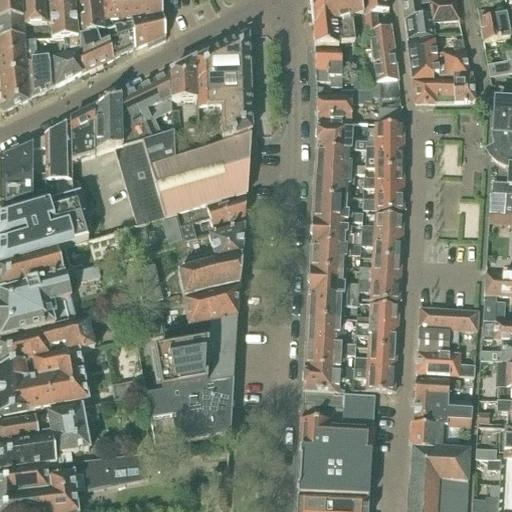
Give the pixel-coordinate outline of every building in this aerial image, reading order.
[(104,22),(100,0),(86,0),(76,1),(79,37),(105,32),(104,22)] [(162,17),(160,0),(100,0),(104,22),(130,20),(162,17)] [(317,0),(310,3),(314,50),(340,50),(354,49),(354,47),(355,47),(352,22),(363,19),(364,18),(361,0),(317,0)] [(378,32),(377,24),(376,15),(388,11),(386,0),(361,0),(364,18),(363,19),(364,36),(369,35),(378,32)] [(400,0),(401,1),(404,21),(430,18),(431,17),(428,4),(442,3),(441,0),(400,0)] [(79,55),(77,41),(73,1),(49,3),(52,42),(63,41),(64,56),(52,58),(52,59),(52,62),(79,55)] [(458,23),(455,2),(442,3),(428,4),(431,17),(430,18),(431,25),(433,25),(458,23)] [(22,5),(23,20),(23,28),(47,26),(45,3),(23,4),(22,5)] [(0,22),(23,20),(22,5),(0,5),(0,22)] [(506,23),(505,14),(501,14),(502,18),(493,20),(492,11),(477,14),(479,22),(479,23),(483,46),(509,41),(508,33),(506,23)] [(165,44),(162,17),(130,20),(131,25),(134,52),(146,47),(148,51),(165,44)] [(406,42),(429,39),(435,39),(433,25),(431,25),(430,18),(404,21),(406,42)] [(0,56),(25,55),(25,53),(23,28),(23,20),(0,22),(0,56)] [(77,41),(79,55),(81,77),(134,52),(131,25),(114,29),(117,38),(102,45),(98,36),(105,32),(79,37),(80,41),(77,41)] [(399,101),(398,84),(390,29),(378,32),(369,35),(372,58),(370,58),(370,70),(373,69),(375,86),(370,86),(370,94),(340,95),(340,99),(317,100),(317,122),(351,123),(351,108),(363,108),(363,105),(371,105),(371,101),(399,101)] [(248,36),(194,63),(196,102),(196,116),(220,115),(221,145),(252,135),(248,38),(248,36)] [(439,76),(437,57),(436,57),(435,43),(407,46),(412,83),(433,83),(433,76),(439,76)] [(314,50),(316,85),(330,86),(330,91),(341,91),(341,66),(340,50),(314,50)] [(25,53),(25,55),(27,74),(29,103),(55,90),(52,62),(52,59),(37,60),(37,52),(25,53)] [(511,75),(511,52),(505,54),(507,64),(487,68),(489,80),(511,75)] [(0,56),(0,75),(27,74),(25,55),(0,56)] [(55,90),(81,77),(79,55),(52,62),(55,90)] [(437,57),(439,76),(439,78),(446,78),(446,79),(453,79),(469,78),(469,77),(465,55),(437,57)] [(170,75),(171,104),(196,102),(194,63),(170,75)] [(29,103),(27,74),(0,75),(0,82),(3,115),(5,119),(17,114),(15,110),(29,103)] [(171,115),(171,104),(170,75),(121,100),(121,126),(140,117),(151,141),(160,138),(154,123),(171,115)] [(472,77),(469,77),(469,78),(453,79),(453,82),(453,100),(454,106),(474,105),(472,77)] [(415,106),(454,106),(453,100),(453,82),(433,83),(412,83),(415,106)] [(352,84),(353,93),(369,93),(369,83),(352,84)] [(121,100),(95,112),(94,158),(113,152),(143,143),(151,141),(140,117),(121,126),(121,100)] [(511,104),(495,104),(493,138),(493,144),(495,150),(499,155),(491,162),(495,166),(503,169),(508,171),(507,186),(490,185),(489,196),(511,197),(511,104)] [(378,128),(402,128),(400,110),(378,110),(378,128)] [(94,158),(95,112),(70,125),(70,165),(94,158)] [(178,114),(171,114),(173,130),(180,130),(178,114)] [(45,138),(45,151),(46,193),(46,200),(47,204),(71,196),(70,165),(70,125),(45,138)] [(366,153),(366,151),(366,144),(355,144),(355,142),(352,142),(352,127),(317,126),(316,152),(351,154),(355,154),(355,153),(366,153)] [(366,144),(366,151),(402,150),(402,128),(378,128),(374,128),(373,132),(367,131),(366,144)] [(164,221),(165,221),(246,197),(250,138),(174,163),(174,134),(160,138),(151,141),(143,143),(164,221)] [(45,151),(45,138),(32,143),(0,157),(0,184),(14,184),(14,180),(32,180),(32,151),(45,151)] [(136,229),(164,221),(143,143),(113,152),(136,229)] [(402,150),(366,151),(366,153),(365,170),(374,171),(374,172),(402,171),(402,150)] [(351,166),(351,154),(316,152),(315,175),(354,177),(364,178),(365,169),(354,169),(354,166),(351,166)] [(374,192),(402,192),(402,171),(374,172),(374,181),(364,181),(364,192),(374,192)] [(353,188),(354,177),(315,175),(313,199),(349,201),(349,188),(353,188)] [(0,213),(31,205),(31,190),(32,180),(14,180),(14,184),(0,184),(0,213)] [(374,192),(374,203),(363,203),(362,214),(403,214),(402,192),(374,192)] [(46,200),(46,193),(36,193),(35,203),(46,200)] [(0,270),(56,253),(87,243),(85,237),(91,236),(91,217),(81,220),(79,213),(83,212),(83,194),(80,196),(79,194),(71,196),(47,204),(0,218),(0,270)] [(244,223),(246,197),(165,221),(168,232),(179,229),(184,246),(196,243),(192,227),(209,222),(213,233),(244,223)] [(312,223),(351,225),(362,226),(362,216),(352,216),(352,214),(348,214),(349,201),(313,199),(312,223)] [(489,216),(498,217),(498,209),(490,208),(489,216)] [(362,229),(361,239),(401,241),(402,219),(374,217),(373,229),(362,229)] [(511,218),(504,218),(489,217),(488,230),(511,231),(511,277),(486,276),(484,298),(482,343),(501,344),(511,344),(511,324),(503,324),(504,306),(496,306),(496,299),(511,299),(511,218)] [(350,237),(351,225),(312,223),(311,247),(346,249),(346,248),(347,236),(350,237)] [(182,264),(185,274),(242,260),(244,230),(208,239),(212,256),(182,264)] [(372,250),(372,261),(400,262),(401,241),(361,239),(360,249),(372,250)] [(346,249),(311,247),(310,272),(345,273),(345,260),(349,261),(349,259),(360,259),(360,249),(346,248),(346,249)] [(0,296),(63,277),(56,253),(0,270),(0,296)] [(182,303),(182,304),(187,303),(239,290),(242,260),(185,274),(177,276),(183,303),(182,303)] [(359,270),(359,281),(399,284),(400,262),(372,261),(371,271),(359,270)] [(162,302),(154,267),(131,273),(138,308),(162,302)] [(63,277),(0,296),(0,343),(25,338),(25,341),(28,341),(27,337),(41,334),(42,337),(69,331),(68,326),(75,324),(70,304),(71,304),(66,284),(74,282),(75,283),(81,286),(101,281),(97,270),(74,276),(73,275),(63,277)] [(344,287),(345,273),(310,272),(308,296),(358,299),(358,295),(358,287),(344,287)] [(358,287),(358,295),(370,296),(369,303),(398,305),(399,284),(359,281),(358,287)] [(187,303),(182,304),(188,331),(189,330),(237,320),(239,290),(187,303)] [(347,308),(357,309),(358,307),(358,299),(308,296),(307,321),(342,322),(343,309),(347,310),(347,308)] [(357,309),(356,329),(396,331),(398,309),(369,307),(368,324),(361,323),(362,307),(358,307),(357,309)] [(419,312),(418,334),(450,334),(459,335),(476,336),(478,315),(419,312)] [(193,350),(155,356),(162,395),(233,381),(237,320),(189,330),(193,350)] [(342,322),(307,321),(306,345),(345,347),(345,336),(342,336),(342,322)] [(28,341),(25,341),(0,347),(0,373),(80,355),(80,356),(96,352),(89,326),(69,331),(42,337),(41,334),(27,337),(28,341)] [(355,340),(356,340),(368,341),(367,351),(395,353),(396,331),(356,329),(355,340)] [(450,334),(418,334),(417,356),(449,357),(449,346),(450,334)] [(450,334),(449,346),(458,346),(459,335),(450,334)] [(479,364),(509,365),(511,364),(511,344),(501,344),(500,355),(480,355),(480,359),(479,364)] [(345,347),(306,345),(304,370),(340,371),(341,358),(344,358),(344,359),(354,359),(355,348),(345,347)] [(394,375),(395,353),(367,351),(366,362),(354,361),(354,372),(394,375)] [(0,421),(89,405),(80,356),(80,355),(0,373),(0,421)] [(449,357),(417,356),(415,378),(459,381),(459,380),(474,381),(475,369),(460,368),(460,358),(449,357)] [(511,377),(509,377),(509,365),(479,364),(479,365),(506,366),(505,391),(497,391),(497,404),(510,405),(511,407),(511,377)] [(340,371),(304,370),(303,395),(338,397),(339,383),(365,384),(365,394),(393,396),(394,375),(354,372),(340,371)] [(162,395),(146,398),(146,399),(154,448),(229,438),(233,381),(162,395)] [(415,382),(415,404),(472,408),(472,406),(459,406),(448,405),(449,393),(460,393),(460,385),(415,382)] [(146,399),(146,398),(144,383),(111,389),(112,393),(96,396),(98,407),(146,399)] [(345,411),(345,397),(338,397),(303,395),(303,405),(310,405),(310,409),(345,411)] [(298,487),(297,497),(333,499),(368,500),(372,433),(374,400),(345,397),(345,411),(345,431),(331,431),(331,423),(302,421),(301,433),(299,460),(301,460),(299,487),(298,487)] [(459,406),(472,406),(473,398),(459,397),(459,406)] [(472,408),(415,404),(413,428),(447,430),(471,431),(472,408)] [(510,405),(497,404),(496,417),(510,418),(509,428),(511,428),(511,407),(510,405)] [(50,442),(38,444),(0,450),(0,476),(56,469),(55,468),(54,460),(90,454),(87,433),(83,410),(45,417),(48,433),(50,442)] [(488,427),(489,417),(477,417),(477,427),(488,427)] [(0,450),(38,444),(37,433),(35,421),(0,426),(0,450)] [(411,451),(442,452),(469,454),(470,446),(446,445),(447,430),(413,428),(412,428),(411,451)] [(511,431),(504,431),(504,433),(499,433),(498,455),(475,454),(475,463),(511,464),(511,431)] [(411,450),(407,511),(465,511),(469,454),(442,452),(411,451),(411,450)] [(0,511),(78,511),(74,483),(74,479),(81,478),(83,496),(149,482),(147,457),(55,468),(56,469),(0,476),(0,511)] [(511,490),(511,464),(475,463),(475,465),(486,465),(486,475),(500,475),(499,490),(511,490)] [(210,511),(224,511),(227,472),(213,473),(210,511)] [(511,511),(511,490),(499,490),(498,503),(485,502),(485,503),(472,503),(471,511),(511,511)] [(297,497),(296,511),(332,511),(333,499),(297,497)] [(333,499),(332,511),(367,511),(368,500),(333,499)]
